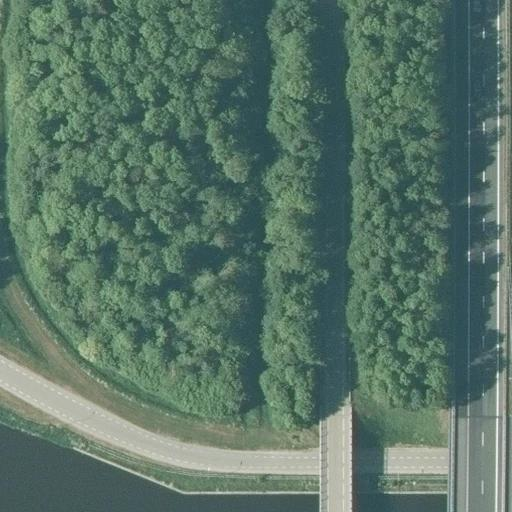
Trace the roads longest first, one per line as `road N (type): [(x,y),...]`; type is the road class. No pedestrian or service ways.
road 1 (unclassified): [(334,511),(332,0)]
road 2 (motorway): [(482,0),(480,511)]
road 3 (unclassified): [(313,464),(170,453),(0,371)]
road 4 (unclassified): [(313,464),(511,464)]
